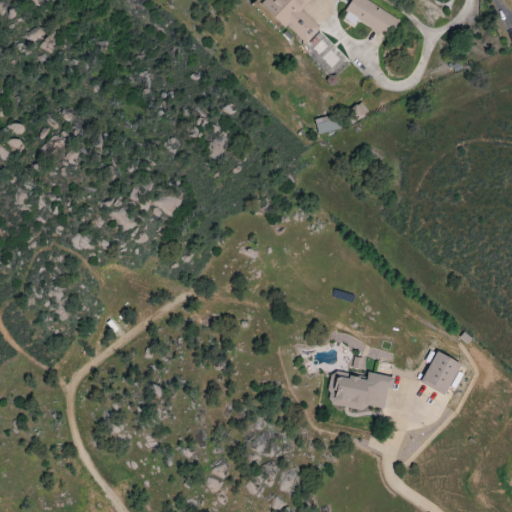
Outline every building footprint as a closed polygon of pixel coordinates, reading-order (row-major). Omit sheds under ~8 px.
[(311,0),(264,0),(262,2),(303,45),(320,29),(301,10),(311,0)] [(357,20),(388,38),(398,20),(365,0),(352,0),(342,17),(354,24),(357,20)] [(331,46),(319,33),(307,44),(319,57),(331,46)] [(350,122),(367,113),(362,103),(344,112),(350,122)] [(315,118),(317,134),(342,130),(339,114),(315,118)] [(446,395),(461,363),(437,351),(422,384),(446,395)] [(368,373),(367,379),(332,373),(326,402),(384,413),(388,389),(392,390),(395,378),(368,373)]
